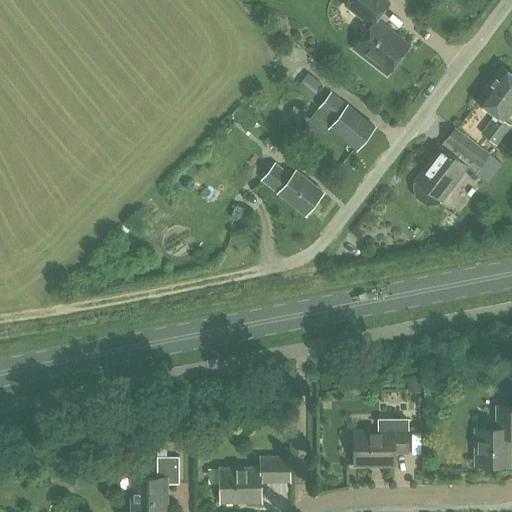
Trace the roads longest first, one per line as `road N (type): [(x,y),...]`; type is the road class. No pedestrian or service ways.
road 1 (primary): [(0,373),(511,274)]
road 2 (track): [(0,321),(255,272),(314,249)]
road 3 (unclassified): [(314,249),(507,0)]
road 4 (residential): [(293,511),(375,494),(476,499),(511,491)]
